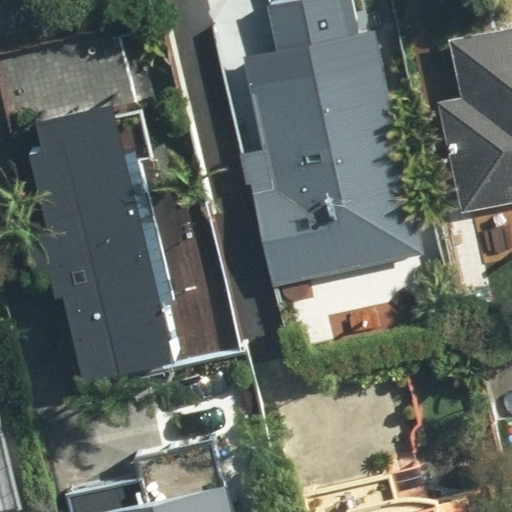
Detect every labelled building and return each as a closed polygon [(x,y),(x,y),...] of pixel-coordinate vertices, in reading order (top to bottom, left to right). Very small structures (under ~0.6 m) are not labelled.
[(309,0),(322,54),(260,68),(275,134),(252,139),(282,267),(433,233),(380,0),(309,0)] [(472,85),(450,89),(472,196),(511,187),(511,10),(459,21),(472,85)] [(192,337),(133,78),(55,96),(62,129),(48,132),(61,192),(41,196),(53,250),(75,245),(100,358),(192,337)] [(0,380),(0,503),(26,498),(0,380)] [(240,511),(221,425),(141,443),(145,461),(87,474),(95,511),(240,511)] [(476,511),(462,450),(319,483),(325,511),(476,511)]
